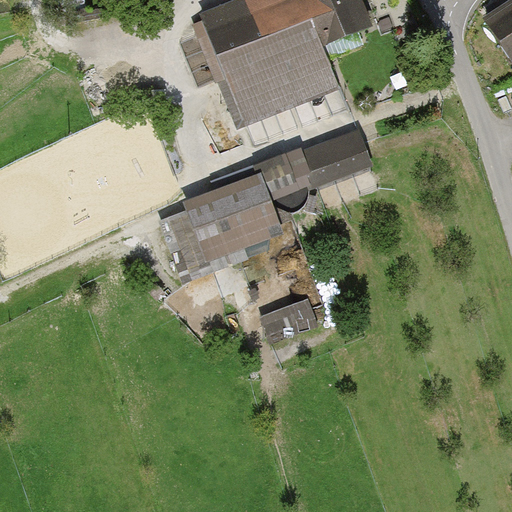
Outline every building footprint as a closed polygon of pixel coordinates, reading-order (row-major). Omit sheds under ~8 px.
[(252,0),(206,16),(245,125),(343,90),(328,47),(375,30),(364,0),(252,0)] [(511,3),(489,19),(511,56),(511,3)] [(374,159),(360,127),(287,159),(301,191),(374,159)] [(288,236),(264,175),(187,206),(211,267),(288,236)] [(312,303),(263,321),(270,339),(319,322),(312,303)]
